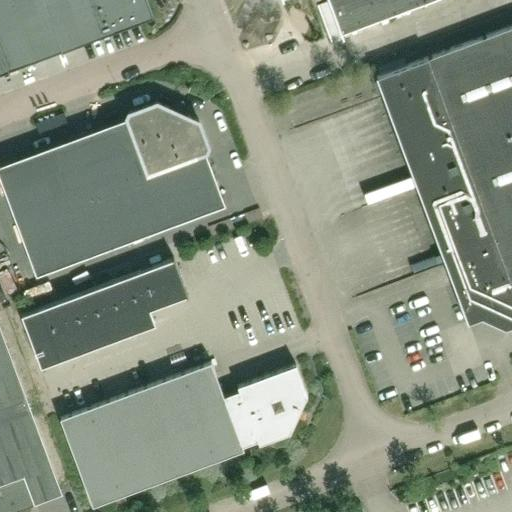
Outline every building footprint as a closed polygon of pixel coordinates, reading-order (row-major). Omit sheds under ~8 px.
[(0,0),(0,73),(9,70),(62,50),(43,0),(0,0)] [(146,0),(43,0),(62,50),(153,17),(146,0)] [(328,0),(329,1),(317,5),(332,43),(344,39),(342,33),(431,0),(328,0)] [(511,25),(377,76),(454,284),(468,322),(482,317),(505,327),(511,324),(511,25)] [(226,204),(208,156),(206,151),(208,146),(208,145),(199,121),(199,120),(187,115),(186,116),(183,117),(170,111),(169,108),(169,107),(157,101),(157,102),(130,112),(129,112),(127,116),(127,117),(0,164),(0,178),(36,275),(226,204)] [(65,114),(36,125),(39,135),(69,123),(65,114)] [(174,258),(21,314),(41,367),(156,324),(150,309),(188,295),(174,258)] [(62,494),(0,326),(0,511),(13,511),(34,505),(34,504),(35,504),(33,498),(59,488),(61,494),(62,494)] [(290,432),(297,417),(307,395),(296,364),(238,385),(239,390),(224,396),(211,361),(60,417),(92,506),(244,449),(243,445),(258,440),(259,444),(290,432)]
